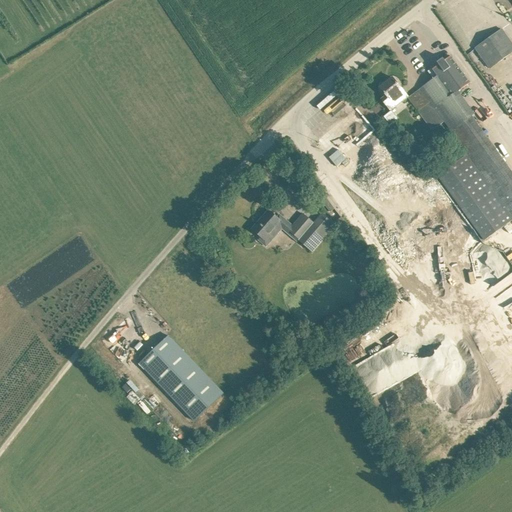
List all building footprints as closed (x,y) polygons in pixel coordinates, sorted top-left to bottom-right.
[(481,57),(490,69),(511,52),(511,43),(508,37),(502,29),(475,48),(481,57)] [(420,89),(444,122),(468,154),(438,176),(485,240),(511,220),(511,174),(471,117),(475,114),(459,91),(470,83),(451,57),(445,61),(443,58),(437,63),(439,65),(433,70),(438,76),(420,89)] [(383,100),(391,110),(407,97),(401,89),(392,78),(380,88),(387,96),(383,100)] [(432,131),(444,122),(420,89),(410,96),(420,109),(417,111),(432,131)] [(373,129),(357,111),(320,142),(336,161),(373,129)] [(323,202),(331,211),(335,207),(328,198),(323,202)] [(263,218),(253,230),(269,244),(282,228),(298,242),(299,240),(313,252),(336,225),(322,213),(313,223),(303,214),(293,226),(280,215),(277,218),(269,211),(263,218)] [(169,336),(139,363),(194,422),(224,394),(169,336)]
